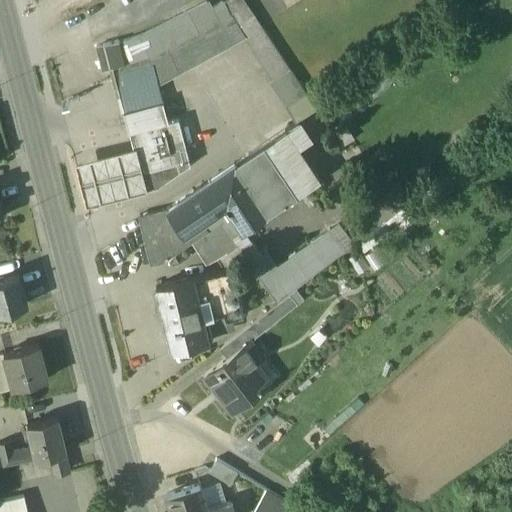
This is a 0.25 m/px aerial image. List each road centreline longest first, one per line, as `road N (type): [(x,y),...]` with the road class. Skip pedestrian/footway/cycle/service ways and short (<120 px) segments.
road 1 (tertiary): [(120,428),(3,0)]
road 2 (residential): [(120,428),(165,417),(315,511)]
